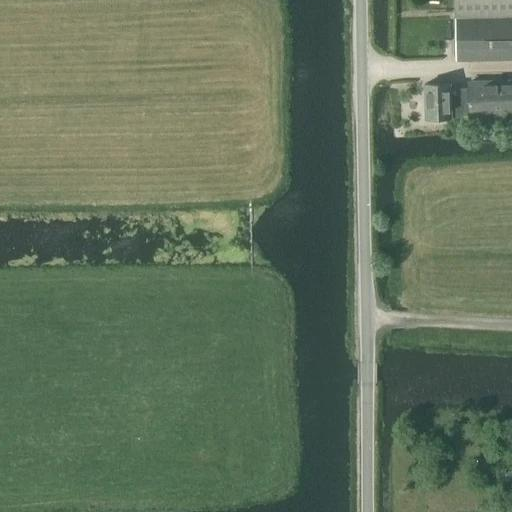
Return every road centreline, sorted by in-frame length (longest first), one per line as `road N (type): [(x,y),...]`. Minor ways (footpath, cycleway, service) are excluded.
road 1 (tertiary): [(367,511),(360,0)]
road 2 (track): [(511,322),(364,315)]
